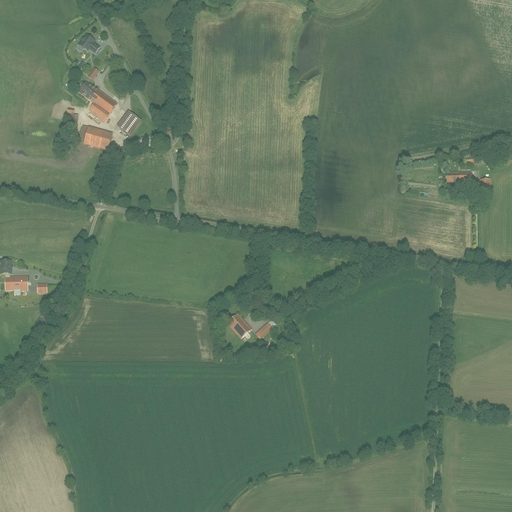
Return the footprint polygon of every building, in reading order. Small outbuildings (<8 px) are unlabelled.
[(102,48),(95,43),(96,42),(88,36),(80,47),(88,53),(90,50),(97,56),(102,48)] [(83,62),(78,68),(82,71),(87,65),(83,62)] [(98,72),(93,69),(87,76),(91,80),(98,72)] [(118,107),(87,83),(79,93),(92,104),(87,111),(104,125),(118,107)] [(78,131),(78,111),(68,111),(68,131),(78,131)] [(141,121),(128,111),(116,127),(129,136),(141,121)] [(112,134),(82,126),(77,144),(107,151),(112,134)] [(471,172),(446,173),(446,184),(472,182),(471,172)] [(490,180),(480,180),(480,196),(490,196),(490,180)] [(0,276),(5,276),(5,291),(28,291),(28,279),(14,279),(14,263),(0,262),(0,276)] [(48,284),(38,284),(38,295),(51,295),(51,288),(48,288),(48,284)] [(43,315),(34,326),(40,330),(43,325),(45,326),(50,321),(43,315)] [(237,316),(228,324),(244,340),(253,332),(237,316)] [(271,329),(267,324),(255,335),(260,340),(271,329)]
